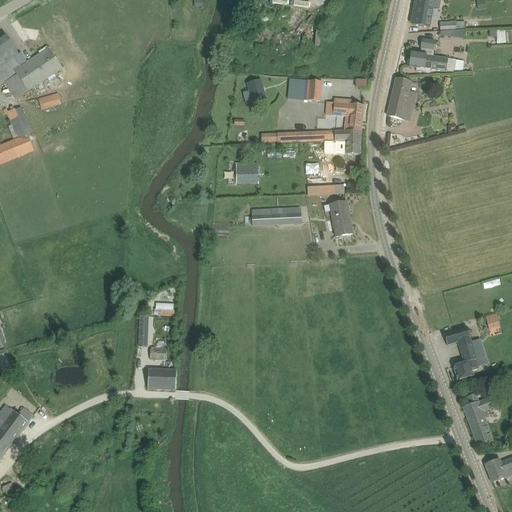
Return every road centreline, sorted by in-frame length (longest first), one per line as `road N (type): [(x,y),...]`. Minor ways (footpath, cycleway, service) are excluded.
road 1 (secondary): [(470,460),(378,208),(373,141),(401,0)]
road 2 (track): [(461,438),(288,466),(231,408),(198,396)]
road 3 (track): [(198,396),(124,394),(73,412),(0,469)]
